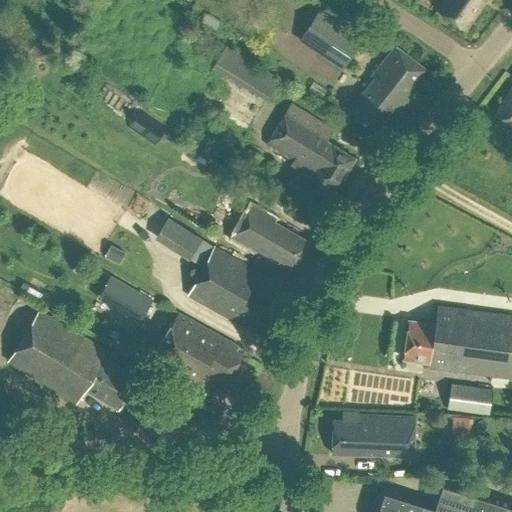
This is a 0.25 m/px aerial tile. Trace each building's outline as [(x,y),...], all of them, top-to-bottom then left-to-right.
[(489,3),(491,0),(439,0),(435,8),(465,29),(486,1),(489,3)] [(350,68),(360,51),(368,38),(369,37),(359,31),(340,20),(314,62),(317,64),(329,72),(331,73),(333,74),(340,63),(340,62),(350,68)] [(408,101),(430,72),(398,46),(349,110),(377,132),(383,123),(394,107),(402,97),(408,101)] [(228,48),(218,64),(215,69),(268,100),(281,79),(228,48)] [(511,87),(497,113),(511,122),(511,87)] [(336,192),(356,159),(329,142),(336,131),(293,104),(268,144),(296,161),(293,166),(336,192)] [(250,151),(239,168),(251,175),(262,159),(250,151)] [(294,268),(309,239),(277,221),(279,218),(254,203),(234,239),(263,256),(264,253),(273,259),(275,256),(294,268)] [(259,327),(274,300),(255,289),(263,273),(216,247),(189,295),(250,329),(253,323),(259,327)] [(153,300),(110,276),(100,294),(142,318),(153,300)] [(511,379),(511,316),(437,306),(435,325),(408,322),(402,360),(429,363),(428,368),(511,379)] [(121,409),(140,378),(110,361),(114,354),(41,309),(9,362),(80,405),(89,390),(121,409)] [(227,383),(242,355),(237,352),(240,346),(179,313),(153,361),(201,387),(209,373),(227,383)] [(490,415),(493,388),(451,383),(448,410),(490,415)] [(412,456),(415,418),(359,415),(358,412),(343,411),(342,420),(333,419),(332,450),(412,456)] [(511,511),(511,508),(442,486),(435,509),(383,492),(376,511),(511,511)]
